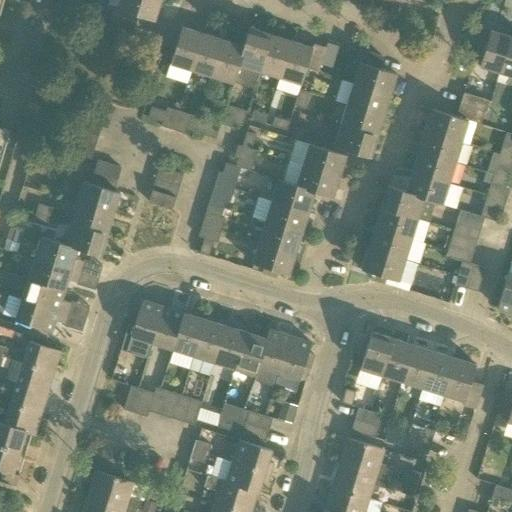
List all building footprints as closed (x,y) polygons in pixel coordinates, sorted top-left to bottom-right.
[(154,21),(160,0),(120,0),(118,9),(114,8),(110,20),(134,28),(138,16),(154,21)] [(192,70),(203,34),(182,27),(170,64),(192,70)] [(260,71),(271,35),(249,28),(243,46),(244,46),(241,57),(239,65),(240,65),(235,82),(254,88),(256,82),(260,71)] [(500,73),(511,37),(491,31),(480,66),(500,73)] [(212,77),(224,40),(203,34),(192,70),(212,77)] [(280,78),(291,41),(271,35),(260,71),(280,78)] [(511,37),(500,73),(509,76),(507,83),(511,84),(511,37)] [(244,46),(243,46),(224,40),(212,77),(234,83),(235,82),(240,65),(239,65),(241,57),(244,46)] [(314,43),(312,48),(291,41),(280,78),(301,84),(306,68),(318,71),(325,47),(314,43)] [(390,95),(397,74),(380,69),(384,57),(360,50),(356,62),(360,63),(353,84),(390,95)] [(384,116),(390,95),(353,84),(347,104),(384,116)] [(299,90),(295,105),(305,108),(309,93),(299,90)] [(488,100),(464,93),(460,105),(484,113),(488,100)] [(377,136),(384,116),(347,104),(341,125),(377,136)] [(480,124),(484,113),(460,105),(457,117),(469,120),(480,124)] [(166,111),(151,107),(148,118),(163,122),(166,111)] [(233,123),(234,123),(242,126),(247,111),(238,108),(233,123)] [(437,111),(432,109),(425,131),(462,142),(469,120),(457,117),(456,117),(437,111)] [(251,119),(266,124),(269,115),(254,110),(251,119)] [(186,129),(187,129),(194,132),(199,117),(191,115),(186,129)] [(75,129),(99,136),(102,124),(78,117),(75,129)] [(199,117),(194,132),(204,135),(209,120),(199,117)] [(275,117),(273,126),(287,130),(290,122),(275,117)] [(371,158),(377,136),(341,125),(334,147),(352,152),(371,158)] [(0,128),(0,166),(10,131),(0,128)] [(295,128),(292,138),(306,143),(309,132),(295,128)] [(95,148),(99,136),(75,129),(71,140),(95,148)] [(456,163),(462,142),(425,131),(419,151),(456,163)] [(242,147),(251,149),(256,135),(247,132),(242,147)] [(91,159),(95,148),(71,140),(67,152),(91,159)] [(303,165),(340,176),(346,155),(309,144),(303,165)] [(449,184),(456,163),(419,151),(412,172),(449,184)] [(236,166),(241,168),(251,171),(254,163),(239,158),(236,166)] [(94,172),(118,179),(121,168),(97,161),(94,172)] [(223,173),(238,178),(241,168),(236,166),(226,163),(223,173)] [(333,198),(340,176),(303,165),(297,185),(296,186),(315,191),(314,193),(333,198)] [(496,165),(494,174),(509,179),(511,170),(496,165)] [(180,186),(184,174),(159,167),(156,178),(180,186)] [(114,191),(118,179),(94,172),(90,183),(83,181),(77,203),(113,214),(120,193),(114,191)] [(443,205),(449,184),(412,172),(406,191),(406,193),(424,198),(424,199),(443,205)] [(494,174),(491,183),(506,188),(509,179),(494,174)] [(176,197),(180,186),(156,178),(152,190),(176,197)] [(296,186),(297,185),(278,179),(271,201),(308,212),(314,193),(315,191),(296,186)] [(406,191),(388,186),(381,207),(418,218),(424,199),(424,198),(406,193),(406,191)] [(173,209),(176,197),(152,190),(149,202),(173,209)] [(226,199),(212,195),(209,204),(224,209),(226,199)] [(302,233),(308,212),(271,201),(265,221),(302,233)] [(107,235),(113,214),(77,203),(70,223),(107,235)] [(36,213),(51,217),(54,208),(39,204),(36,213)] [(224,209),(209,204),(206,213),(221,218),(224,209)] [(411,239),(418,218),(381,207),(375,228),(411,239)] [(498,212),(483,207),(480,217),(484,218),(495,221),(498,212)] [(484,218),(480,217),(460,211),(456,221),(481,229),(484,218)] [(48,227),(51,217),(36,213),(33,222),(48,227)] [(296,253),(302,233),(265,221),(259,242),(296,253)] [(453,233),(477,241),(481,229),(456,221),(453,233)] [(100,256),(107,235),(70,223),(64,243),(64,244),(78,248),(78,249),(100,256)] [(405,260),(411,239),(375,228),(368,249),(405,260)] [(477,241),(453,233),(449,244),(474,252),(477,241)] [(64,244),(64,243),(41,236),(35,258),(80,272),(83,262),(74,259),(78,249),(78,248),(64,244)] [(214,241),(205,238),(200,254),(209,256),(214,241)] [(289,275),(296,253),(259,242),(252,264),(264,267),(262,273),(271,276),(273,270),(289,275)] [(470,263),(474,252),(449,244),(445,257),(462,262),(470,263)] [(398,281),(405,260),(368,249),(362,270),(378,275),(376,281),(385,283),(387,278),(398,281)] [(77,282),(80,272),(35,258),(28,278),(65,290),(68,280),(77,282)] [(474,264),(470,263),(462,262),(455,285),(466,288),(474,264)] [(478,292),(486,268),(474,264),(466,288),(478,292)] [(511,313),(511,273),(509,272),(497,309),(511,313)] [(62,300),(65,290),(28,278),(22,299),(68,313),(71,303),(62,300)] [(64,324),(68,313),(22,299),(15,320),(52,332),(55,321),(64,324)] [(152,343),(163,307),(143,300),(138,316),(132,314),(129,324),(135,326),(131,337),(152,343)] [(173,350),(184,313),(163,307),(152,343),(173,350)] [(193,356),(205,320),(184,313),(173,350),(193,356)] [(214,362),(225,326),(205,320),(193,356),(214,362)] [(235,369),(246,332),(225,326),(214,362),(235,369)] [(279,373),(290,336),(268,329),(266,338),(267,338),(258,366),(260,367),(279,373)] [(267,338),(266,338),(246,332),(235,369),(257,375),(260,367),(258,366),(267,338)] [(381,376),(393,339),(372,332),(367,348),(361,347),(358,355),(358,356),(364,357),(360,369),(381,376)] [(290,336),(279,373),(306,381),(312,360),(307,359),(312,342),(290,336)] [(402,382),(413,345),(393,339),(381,376),(402,382)] [(23,363),(54,373),(61,351),(30,341),(23,363)] [(423,388),(434,352),(413,345),(402,382),(423,388)] [(443,395),(455,358),(434,352),(423,388),(443,395)] [(483,385),(471,381),(476,365),(455,358),(443,395),(464,402),(463,405),(475,409),(483,385)] [(48,393),(54,373),(23,363),(16,383),(48,393)] [(41,414),(48,393),(16,383),(10,404),(41,414)] [(143,389),(138,388),(131,386),(124,410),(135,413),(143,389)] [(169,391),(161,389),(156,387),(154,393),(149,411),(161,415),(169,391)] [(149,411),(154,393),(143,389),(135,413),(147,417),(149,411)] [(346,389),(342,402),(352,405),(356,392),(346,389)] [(172,418),(179,395),(169,391),(161,415),(172,418)] [(191,398),(181,395),(179,395),(172,418),(183,422),(191,398)] [(195,426),(202,402),(191,398),(183,422),(195,426)] [(511,423),(511,401),(502,398),(495,422),(507,426),(508,422),(511,423)] [(291,423),(296,406),(283,402),(278,419),(291,423)] [(26,433),(32,434),(35,435),(41,414),(10,404),(4,423),(4,425),(26,432),(26,433)] [(355,419),(379,427),(383,415),(359,408),(355,419)] [(269,430),(273,418),(249,411),(245,422),(269,430)] [(240,422),(220,416),(217,426),(237,433),(240,422)] [(376,438),(379,427),(355,419),(351,431),(376,438)] [(0,422),(0,446),(20,452),(26,433),(26,432),(4,425),(4,423),(0,422)] [(266,442),(269,430),(245,422),(241,434),(266,442)] [(431,443),(435,431),(411,424),(407,435),(431,443)] [(428,455),(431,443),(407,435),(404,447),(428,455)] [(340,461),(390,477),(393,467),(380,463),(385,449),(347,438),(340,461)] [(208,454),(211,445),(196,440),(193,449),(208,454)] [(232,463),(270,475),(274,463),(268,462),(272,450),(239,440),(232,463)] [(13,472),(20,452),(0,446),(0,479),(16,485),(20,473),(19,472),(18,474),(13,472)] [(205,463),(208,454),(193,449),(190,458),(205,463)] [(386,489),(390,477),(340,461),(333,484),(370,496),(374,485),(386,489)] [(268,483),(270,475),(232,463),(226,481),(208,475),(206,480),(256,495),(257,493),(258,493),(262,481),(268,483)] [(139,511),(146,486),(96,471),(88,496),(139,511)] [(232,511),(251,511),(256,495),(206,480),(204,487),(216,491),(212,506),(232,511)] [(366,511),(365,511),(370,496),(333,484),(326,507),(343,511),(366,511)] [(511,502),(511,489),(496,485),(492,497),(511,502)] [(138,511),(139,511),(88,496),(83,511),(138,511)]
